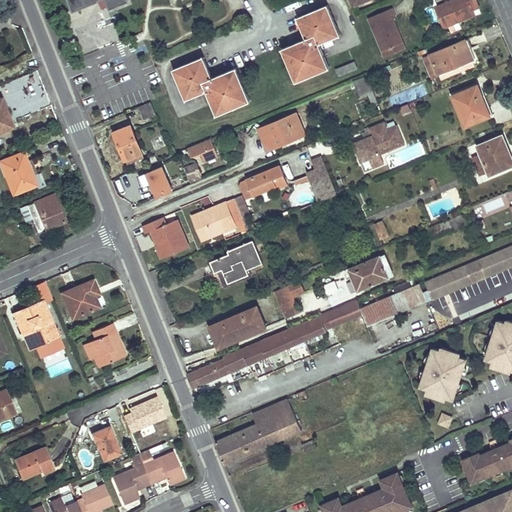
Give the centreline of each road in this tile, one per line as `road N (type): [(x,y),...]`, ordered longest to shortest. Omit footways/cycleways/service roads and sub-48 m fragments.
road 1 (residential): [(28,0),(119,231)]
road 2 (residential): [(119,231),(195,422)]
road 3 (residential): [(357,353),(195,422)]
road 4 (residential): [(119,231),(0,280)]
